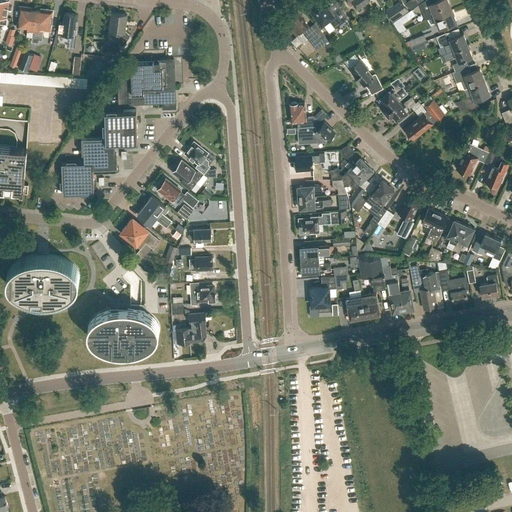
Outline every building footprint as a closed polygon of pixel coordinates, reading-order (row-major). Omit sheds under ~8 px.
[(0,0),(0,22),(6,23),(9,0),(0,0)] [(337,0),(340,6),(332,12),(322,0),(318,0),(316,2),(314,1),(312,1),(310,2),(310,4),(310,6),(309,7),(322,25),(329,20),(335,28),(348,19),(338,0),(337,0)] [(393,21),(409,10),(401,0),(400,0),(386,10),(393,21)] [(434,16),(452,9),(447,0),(437,0),(434,2),(433,0),(429,0),(421,6),(426,19),(434,16)] [(33,37),(37,9),(27,7),(27,6),(23,5),(23,7),(21,7),(19,25),(28,26),(27,28),(30,29),(29,32),(27,31),(27,36),(33,37)] [(45,10),(37,9),(33,37),(34,37),(34,42),(40,42),(41,40),(44,40),(45,28),(51,29),(52,24),(54,24),(55,11),(50,10),(50,9),(45,8),(45,10)] [(416,15),(412,9),(404,15),(408,21),(416,15)] [(452,9),(434,16),(439,29),(457,22),(452,9)] [(285,22),(297,35),(302,30),(317,50),(329,41),(314,23),(311,26),(297,11),(293,14),(290,14),(285,19),(285,22)] [(75,27),(77,13),(65,12),(64,22),(60,21),(58,33),(69,34),(68,46),(75,47),(76,35),(74,34),(74,33),(76,33),(77,28),(75,27)] [(123,46),(130,37),(126,33),(128,14),(112,12),(110,32),(123,33),(117,41),(123,46)] [(388,24),(391,22),(385,13),(382,16),(388,24)] [(454,51),(468,45),(463,33),(450,39),(447,32),(436,37),(440,47),(451,43),(454,51)] [(411,47),(426,41),(424,34),(409,40),(411,47)] [(455,71),(463,68),(468,66),(466,59),(473,56),(468,45),(454,51),(440,56),(442,62),(446,60),(446,61),(453,58),(456,56),(458,62),(453,64),(455,71)] [(50,60),(36,57),(36,54),(24,49),(18,66),(30,69),(31,67),(33,67),(32,69),(46,73),(47,70),(50,60)] [(18,64),(22,54),(16,52),(12,62),(18,64)] [(80,74),(82,57),(75,56),(73,74),(80,74)] [(163,102),(163,108),(176,108),(176,95),(163,95),(163,89),(170,89),(175,89),(175,88),(173,88),(172,59),(174,59),(174,58),(161,59),(161,61),(131,62),(132,78),(127,78),(127,75),(118,75),(119,104),(124,104),(132,103),(153,103),(163,102)] [(372,75),(367,69),(368,69),(360,59),(349,68),(354,73),(353,73),(359,81),(360,80),(364,86),(366,84),(369,88),(372,94),(383,88),(376,73),(372,75)] [(99,60),(90,73),(96,77),(105,64),(99,60)] [(112,69),(105,64),(96,77),(103,82),(112,69)] [(469,87),(484,81),(481,75),(482,74),(479,68),(465,73),(463,68),(455,71),(452,72),(456,82),(461,81),(465,89),(469,87)] [(22,74),(0,71),(0,81),(21,83),(22,74)] [(386,112),(399,101),(399,100),(408,93),(404,89),(405,89),(403,86),(405,85),(402,82),(398,77),(390,82),(395,88),(393,89),(392,89),(379,100),(382,104),(380,105),(386,112)] [(469,87),(473,96),(463,99),(467,110),(478,105),(476,99),(490,94),(487,87),(486,88),(484,81),(469,87)] [(404,106),(399,101),(386,112),(392,118),(393,117),(396,121),(410,109),(409,108),(411,106),(414,110),(421,104),(418,100),(415,102),(411,97),(404,103),(405,105),(404,106)] [(511,97),(508,99),(511,108),(502,112),(506,124),(511,121),(511,97)] [(425,105),(428,110),(405,128),(413,138),(433,123),(432,123),(436,120),(437,120),(445,113),(433,99),(425,105)] [(315,126),(315,125),(314,115),(308,116),(308,117),(306,118),(305,102),(299,102),(297,102),(296,101),(293,101),(292,103),(290,103),(291,121),(297,121),(298,127),(315,126)] [(115,142),(137,141),(138,141),(137,116),(137,109),(132,109),(124,109),(119,110),(105,110),(106,129),(106,135),(101,136),(89,136),(84,136),(84,154),(85,161),(80,161),(62,162),(63,188),(63,193),(84,193),(94,192),(94,181),(94,179),(94,175),(94,174),(94,167),(115,167),(116,167),(116,166),(115,149),(115,142)] [(315,126),(298,127),(299,139),(319,138),(319,142),(324,141),(326,139),(327,140),(328,139),(331,140),(333,139),(334,136),(333,133),(335,132),(329,127),(327,127),(323,123),(317,129),(315,125),(315,126)] [(198,168),(204,173),(207,176),(214,176),(215,169),(210,169),(207,167),(209,164),(209,160),(204,157),(208,152),(194,141),(185,153),(194,160),(199,163),(196,167),(198,168)] [(341,157),(346,157),(347,158),(354,151),(348,145),(341,149),(341,157)] [(489,152),(482,148),(481,148),(474,145),(470,154),(464,151),(464,152),(462,153),(461,156),(461,158),(457,168),(458,168),(457,169),(462,172),(463,171),(470,174),(475,163),(476,163),(478,160),(484,162),(489,152)] [(0,146),(0,190),(28,193),(28,184),(24,184),(27,148),(21,148),(0,146)] [(416,153),(430,159),(433,153),(418,147),(416,153)] [(489,152),(484,162),(490,165),(496,152),(490,149),(489,152)] [(511,164),(511,161),(511,158),(502,154),(496,167),(492,165),(492,166),(490,167),(489,170),(490,171),(485,181),(486,182),(486,183),(490,185),(491,184),(498,187),(505,171),(508,163),(511,164)] [(321,162),(320,155),(312,156),(311,155),(295,157),(296,170),(306,169),(307,170),(310,169),(311,168),(313,168),(312,163),(321,162)] [(349,185),(351,182),(352,180),(351,179),(366,163),(360,157),(349,169),(345,165),(347,162),(344,159),(341,161),(343,177),(345,185),(345,186),(349,185)] [(196,182),(201,176),(204,173),(198,168),(195,171),(194,171),(195,169),(190,165),(189,166),(181,160),(177,165),(175,165),(173,168),(173,169),(172,170),(182,178),(180,181),(190,188),(195,181),(196,182)] [(351,182),(355,186),(357,184),(360,181),(361,182),(373,170),(366,163),(351,179),(352,180),(351,182)] [(333,179),(343,178),(342,169),(332,170),(333,179)] [(180,203),(186,195),(180,190),(166,178),(165,180),(164,180),(161,183),(162,184),(158,189),(165,194),(164,196),(171,201),(173,198),(180,203)] [(339,194),(347,193),(345,186),(345,185),(343,178),(333,179),(333,187),(338,187),(339,194)] [(379,211),(385,204),(383,203),(394,189),(383,179),(371,194),(366,200),(373,206),(370,209),(375,212),(377,209),(379,211)] [(299,197),(314,196),(313,192),(322,191),(322,184),(298,186),(299,197)] [(349,199),(349,200),(352,208),(365,189),(359,185),(349,199)] [(201,197),(210,197),(211,193),(205,188),(199,191),(201,197)] [(349,200),(349,199),(347,193),(339,194),(339,200),(339,209),(350,208),(349,200)] [(145,205),(169,224),(172,221),(161,212),(166,207),(152,195),(145,205)] [(314,196),(299,197),(300,208),(323,206),(323,199),(314,199),(314,196)] [(410,228),(413,222),(412,222),(413,219),(411,218),(419,202),(406,196),(398,212),(406,216),(402,224),(410,228)] [(187,219),(193,210),(184,203),(177,212),(187,219)] [(167,228),(169,224),(145,205),(137,214),(151,225),(156,219),(167,228)] [(428,234),(438,212),(428,208),(422,221),(427,224),(427,225),(426,225),(423,231),(428,234)] [(385,227),(394,213),(387,209),(378,222),(385,227)] [(318,232),(318,230),(318,223),(345,222),(344,216),(348,215),(348,210),(338,211),(329,211),(329,212),(323,212),(323,215),(311,216),(311,218),(299,218),(300,231),(312,231),(312,233),(318,232)] [(438,212),(428,234),(432,236),(431,238),(436,240),(447,216),(438,212)] [(146,242),(153,248),(160,240),(133,219),(122,232),(131,239),(131,240),(134,243),(135,242),(137,244),(137,243),(142,247),(146,242)] [(453,249),(464,224),(455,219),(448,235),(451,236),(447,247),(453,249)] [(369,235),(376,226),(370,222),(364,231),(369,235)] [(464,224),(453,249),(459,252),(463,242),(467,243),(474,228),(464,224)] [(203,246),(203,241),(211,241),(211,228),(190,230),(190,242),(196,242),(197,246),(203,246)] [(498,245),(500,240),(485,233),(480,244),(478,243),(475,250),(482,253),(485,246),(489,248),(488,251),(493,253),(492,256),(500,260),(506,248),(498,245)] [(334,245),(351,244),(350,237),(333,239),(334,245)] [(172,262),(177,247),(170,244),(164,259),(172,262)] [(302,259),(319,258),(319,253),(334,252),(334,245),(318,246),(301,247),(302,259)] [(403,253),(409,256),(413,248),(407,245),(403,253)] [(432,260),(437,248),(432,246),(426,259),(432,260)] [(437,248),(432,260),(438,260),(443,251),(437,248)] [(470,264),(475,254),(468,251),(463,262),(470,264)] [(511,253),(509,252),(502,266),(506,285),(511,284),(511,283),(511,253)] [(52,255),(49,254),(49,253),(38,254),(38,253),(38,254),(35,255),(32,255),(29,256),(26,257),(23,258),(21,259),(18,260),(16,262),(14,264),(11,266),(10,268),(8,271),(8,273),(7,276),(8,279),(8,282),(10,284),(11,287),(14,289),(16,290),(18,292),(21,293),(23,295),(26,296),(29,296),(32,297),(35,298),(40,298),(46,298),(49,298),(52,298),(55,297),(58,296),(60,296),(63,295),(66,294),(68,292),(71,290),(73,289),(75,287),(77,284),(78,282),(79,279),(79,276),(78,271),(77,268),(75,266),(73,264),(71,262),(68,260),(66,259),(63,258),(60,257),(58,256),(55,255),(52,255)] [(386,285),(381,257),(380,257),(379,254),(367,253),(357,255),(361,272),(357,272),(358,278),(368,276),(369,280),(372,279),(374,287),(386,285)] [(212,258),(212,256),(196,257),(196,258),(190,259),(190,270),(199,270),(199,271),(204,271),(204,269),(213,269),(212,263),(214,263),(213,258),(212,258)] [(399,291),(400,291),(397,274),(403,273),(402,268),(397,268),(397,266),(391,267),(391,265),(389,265),(387,256),(381,257),(386,285),(389,284),(393,311),(403,309),(399,291)] [(319,258),(302,259),(302,271),(320,270),(331,269),(330,263),(320,263),(319,258)] [(335,274),(348,273),(347,265),(334,267),(335,274)] [(473,265),(466,265),(467,267),(468,276),(470,282),(476,281),(474,269),(473,265)] [(453,301),(468,299),(466,289),(469,288),(467,279),(456,281),(450,282),(447,269),(439,271),(442,288),(447,287),(448,292),(451,291),(453,301)] [(438,288),(435,272),(429,273),(424,277),(424,275),(412,277),(414,292),(420,291),(424,308),(436,306),(433,289),(438,288)] [(349,280),(348,273),(335,274),(337,288),(344,287),(343,281),(349,280)] [(482,296),(498,293),(496,284),(499,283),(497,274),(487,275),(488,283),(480,284),(482,296)] [(324,284),(325,286),(313,287),(315,305),(318,305),(318,312),(330,311),(329,286),(335,286),(334,276),(324,276),(324,284)] [(399,291),(403,309),(413,307),(408,281),(402,282),(403,290),(400,291),(399,291)] [(199,286),(199,282),(190,282),(191,295),(191,304),(198,304),(198,302),(205,301),(205,300),(216,300),(215,292),(214,292),(213,285),(199,286)] [(218,287),(218,304),(235,304),(236,287),(218,287)] [(361,294),(365,316),(379,313),(377,299),(378,299),(376,292),(361,294)] [(350,319),(365,316),(361,294),(345,297),(347,304),(350,319)] [(89,323),(88,329),(89,334),(92,338),(96,342),(100,345),(106,347),(112,349),(118,350),(124,350),(130,350),(136,349),(142,347),(148,345),(152,342),(153,341),(156,338),(159,334),(160,329),(159,323),(156,319),(152,315),(151,315),(151,314),(143,310),(142,310),(141,310),(136,308),(130,307),(124,307),(118,307),(112,308),(106,310),(100,313),(96,315),(92,319),(89,323)] [(190,340),(190,339),(199,339),(201,340),(208,331),(206,330),(205,322),(207,321),(206,312),(189,313),(190,323),(192,323),(192,326),(188,326),(190,340)] [(190,340),(188,326),(187,326),(186,323),(172,324),(171,324),(171,330),(173,330),(176,329),(177,343),(190,342),(190,339),(190,340)] [(0,509),(9,507),(5,495),(0,496),(0,509)]
